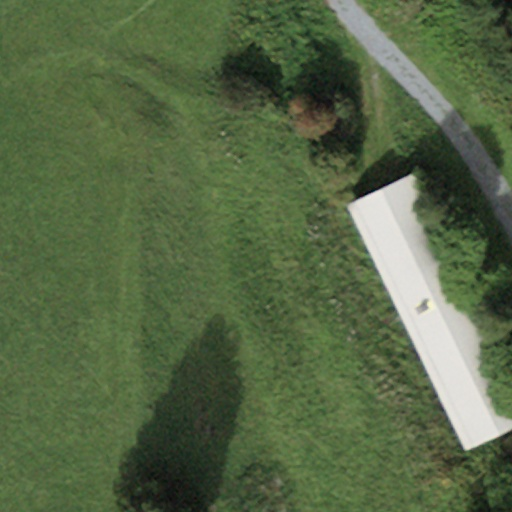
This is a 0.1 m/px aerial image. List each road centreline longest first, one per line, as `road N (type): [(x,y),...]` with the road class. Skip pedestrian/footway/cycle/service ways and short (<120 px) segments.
road 1 (track): [(343,0),(475,153),(511,215)]
road 2 (track): [(355,16),(384,177)]
